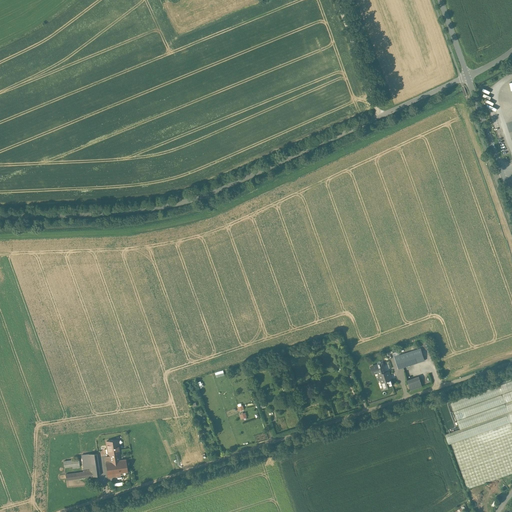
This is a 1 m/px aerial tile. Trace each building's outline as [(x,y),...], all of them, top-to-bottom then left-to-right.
[(421,348),(394,357),(398,368),(424,360),(421,348)] [(388,371),(385,372),(382,363),(370,367),(373,373),(378,371),(379,374),(381,383),(383,382),(385,387),(393,384),(388,371)] [(418,376),(407,380),(410,389),(422,386),(418,376)] [(511,376),(450,398),(460,429),(448,433),(451,443),(510,422),(511,426),(511,376)] [(511,426),(510,422),(451,443),(467,489),(511,472),(511,426)] [(118,439),(106,441),(108,453),(109,453),(109,456),(119,455),(118,452),(119,452),(118,439)] [(96,453),(81,455),(84,469),(89,468),(90,470),(84,470),(84,472),(65,474),(66,480),(90,476),(91,477),(99,475),(96,453)] [(79,459),(63,461),(64,467),(79,465),(79,459)] [(106,462),(105,462),(107,474),(115,473),(116,476),(120,475),(120,473),(127,471),(126,459),(119,460),(106,462)]
